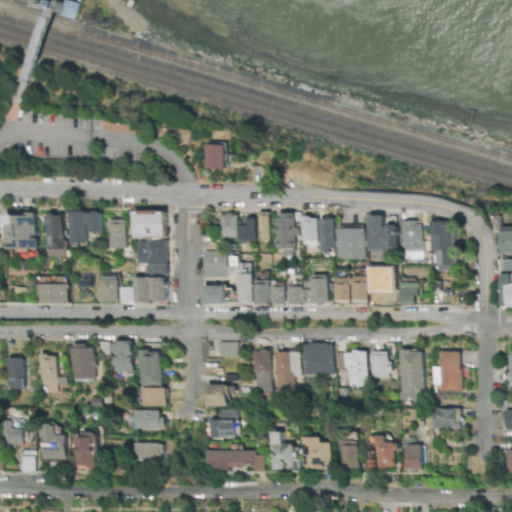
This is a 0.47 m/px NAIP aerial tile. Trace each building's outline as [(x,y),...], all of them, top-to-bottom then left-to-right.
[(207,142),(206,167),(224,168),(225,143),(207,142)] [(134,238),(166,238),(167,211),(134,211),(134,238)] [(86,243),(86,233),(102,233),(102,212),(69,212),(69,244),(86,243)] [(270,241),(269,213),(259,213),(259,241),(270,241)] [(276,249),(283,249),(283,256),(294,256),(295,213),(276,213),(276,249)] [(5,249),(37,249),(37,237),(36,237),(37,215),(6,214),(5,249)] [(47,256),(65,256),(64,215),(46,215),(47,256)] [(256,218),(240,218),(240,215),(220,215),(221,226),(221,238),(238,238),(238,243),(256,243),(256,218)] [(369,252),(397,253),(398,225),(385,225),(385,216),(370,215),(369,252)] [(319,217),(303,217),(302,245),(319,245),(319,217)] [(320,250),(335,251),(335,219),(321,218),(320,250)] [(108,249),(126,249),(126,220),(109,219),(108,249)] [(403,250),(424,249),(423,221),(403,222),(403,250)] [(432,271),(455,271),(456,222),(433,221),(432,271)] [(336,228),(337,260),(367,259),(366,227),(336,228)] [(135,264),(150,264),(149,275),(167,275),(168,241),(136,240),(135,264)] [(204,251),(205,277),(238,276),(238,256),(228,257),(228,251),(204,251)] [(238,304),(252,304),(253,263),(239,263),(238,304)] [(288,304),(330,303),(330,275),(312,275),(312,288),(296,289),(296,282),(288,282),(288,304)] [(102,302),(119,303),(119,276),(102,276),(102,302)] [(120,287),(120,303),(166,302),(166,277),(134,278),(134,287),(120,287)] [(368,305),(368,277),(335,277),(335,305),(352,305),(368,305)] [(269,280),(254,280),(255,305),(270,305),(269,280)] [(271,305),(285,304),(285,282),(271,282),(271,305)] [(400,304),(418,304),(419,283),(400,282),(400,304)] [(70,303),(69,284),(37,284),(38,304),(70,303)] [(204,304),(226,304),(227,286),(204,285),(204,304)] [(133,341),(114,341),(114,372),(133,372),(133,341)] [(238,342),(219,342),(219,357),(238,357),(238,342)] [(72,379),(96,379),(95,344),(71,345),(72,379)] [(304,375),(334,375),(334,344),(304,344),(304,375)] [(140,387),(162,386),(162,350),(140,351),(140,387)] [(271,351),(255,351),(254,393),(270,394),(271,351)] [(368,352),(347,351),(347,386),(368,387),(368,352)] [(402,351),(401,400),(417,400),(417,394),(425,394),(425,351),(402,351)] [(300,352),(275,352),(276,390),(293,390),(293,376),(301,376),(300,352)] [(372,377),(391,377),(391,352),(372,352),(372,377)] [(440,390),(462,391),(462,352),(440,352),(440,368),(433,368),(433,384),(440,384),(440,390)] [(58,377),(59,355),(41,355),(40,383),(47,383),(47,392),(58,392),(58,385),(65,385),(65,377),(58,377)] [(6,389),(25,389),(25,358),(7,358),(6,389)] [(229,406),(228,395),(236,395),(236,385),(207,385),(208,407),(229,406)] [(166,406),(166,387),(141,388),(141,406),(166,406)] [(432,429),(461,430),(462,409),(433,408),(432,429)] [(133,428),(162,429),(163,411),(133,410),(133,428)] [(211,419),(211,438),(235,438),(234,418),(238,418),(238,410),(219,410),(220,419),(211,419)] [(2,445),(23,445),(24,429),(12,429),(12,424),(3,424),(2,445)] [(56,425),(42,425),(41,459),(67,460),(67,435),(56,435),(56,425)] [(283,432),(272,432),(271,470),(300,471),(300,459),(293,459),(294,444),(283,444),(283,432)] [(96,469),(95,457),(99,457),(99,434),(74,434),(76,470),(96,469)] [(377,460),(367,460),(367,472),(376,472),(376,467),(397,468),(397,443),(386,443),(386,436),(377,435),(377,460)] [(304,470),(333,470),(333,443),(323,443),(323,438),(305,437),(304,470)] [(360,469),(359,439),(342,440),(343,470),(360,469)] [(162,462),(163,443),(135,443),(134,461),(162,462)] [(405,470),(423,470),(423,445),(405,445),(405,470)] [(36,471),(36,451),(24,451),(24,471),(36,471)] [(265,471),(265,451),(207,452),(207,468),(255,468),(255,472),(265,471)]
